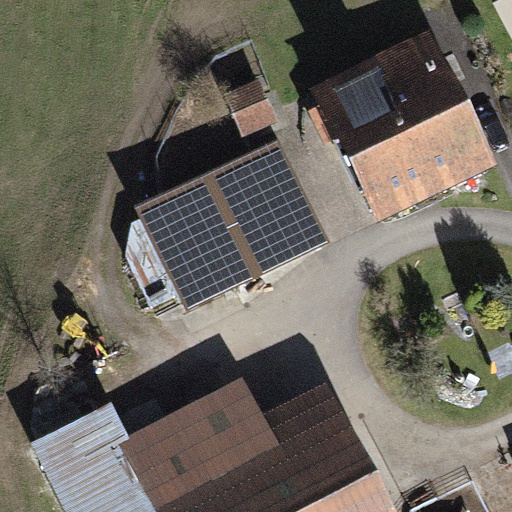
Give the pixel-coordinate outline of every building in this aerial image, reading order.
[(511,1),(500,5),(511,42),(511,41),(511,1)] [(432,42),(312,102),(380,235),(499,175),(432,42)] [(259,87),(227,102),(246,143),(278,128),(259,87)] [(281,151),(141,218),(191,320),(330,254),(281,151)] [(131,448),(113,413),(33,455),(62,511),(386,511),(326,396),(264,428),(244,390),(131,448)]
